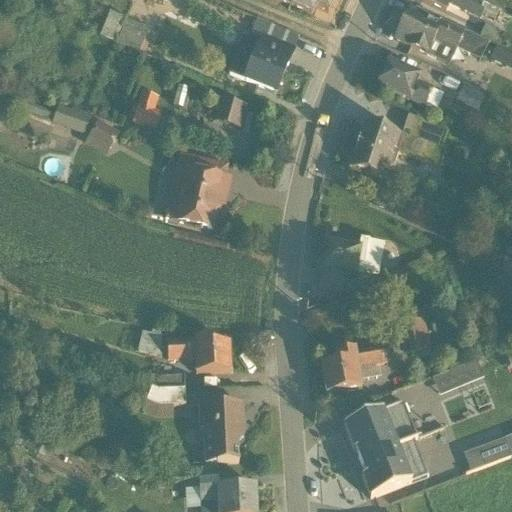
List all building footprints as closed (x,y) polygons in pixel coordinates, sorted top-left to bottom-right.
[(271,0),(310,17),(313,9),(327,15),(333,0),(271,0)] [(483,6),(471,0),(414,0),(446,15),(450,8),(479,22),(483,13),(480,12),(483,6)] [(99,36),(139,53),(149,29),(109,13),(99,36)] [(409,14),(395,43),(448,68),(455,53),(478,64),(487,46),(440,23),(437,28),(409,14)] [(245,33),(227,76),(271,94),(282,69),(286,70),(298,41),(255,24),(251,35),(245,33)] [(502,37),(485,28),(479,39),(497,47),(502,37)] [(489,61),(511,71),(511,56),(496,48),(489,61)] [(389,66),(378,89),(434,115),(443,97),(419,86),(422,81),(389,66)] [(473,94),(453,86),(445,105),(464,113),(473,94)] [(220,101),(214,123),(239,130),(245,109),(220,101)] [(52,125),(85,137),(92,119),(59,107),(52,125)] [(135,107),(129,127),(154,134),(160,115),(135,107)] [(399,139),(364,127),(349,171),(387,184),(396,156),(439,171),(446,151),(440,149),(445,134),(406,118),(399,139)] [(118,137),(98,126),(85,150),(105,161),(118,137)] [(177,169),(164,222),(211,233),(217,208),(224,210),(230,182),(177,169)] [(394,199),(378,193),(373,209),(388,214),(394,199)] [(154,213),(130,207),(128,216),(151,222),(154,213)] [(357,251),(325,246),(317,291),(339,295),(342,278),(362,281),(363,274),(377,277),(382,246),(358,242),(357,251)] [(399,348),(409,346),(411,358),(430,354),(427,342),(423,322),(394,325),(399,348)] [(161,340),(141,335),(136,353),(160,360),(161,340)] [(211,345),(167,345),(167,365),(193,365),(193,377),(230,377),(230,350),(211,350),(211,345)] [(358,372),(388,366),(385,348),(335,357),(337,367),(320,370),(325,398),(362,391),(358,372)] [(149,392),(183,392),(183,378),(149,378),(149,392)] [(183,408),(183,392),(149,392),(141,416),(155,422),(171,423),(171,408),(183,408)] [(358,467),(413,446),(417,444),(402,405),(343,428),(358,467)] [(203,446),(204,467),(237,465),(236,442),(243,442),(241,408),(197,410),(200,446),(203,446)] [(469,470),(511,456),(511,435),(463,451),(469,470)] [(115,446),(87,436),(80,456),(108,466),(115,446)] [(426,480),(413,446),(358,467),(363,479),(360,480),(369,502),(426,480)] [(255,511),(254,489),(198,493),(198,511),(255,511)]
